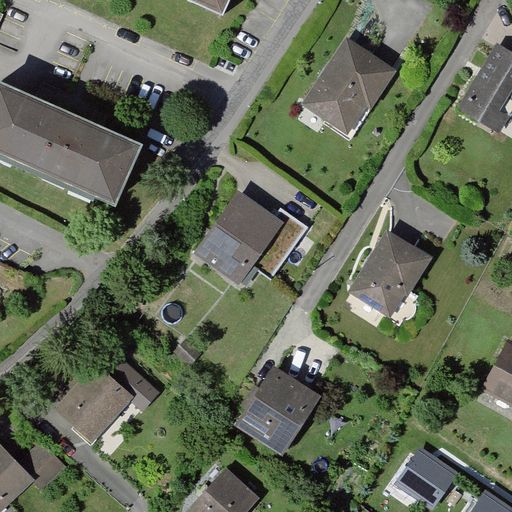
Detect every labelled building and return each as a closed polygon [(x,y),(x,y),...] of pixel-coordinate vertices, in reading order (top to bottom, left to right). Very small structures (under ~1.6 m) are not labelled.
[(223,0),(179,0),(217,16),(223,0)] [(391,80),(345,46),(298,111),(344,144),(391,80)] [(511,109),(511,58),(498,51),(459,117),(495,138),(511,109)] [(137,141),(0,84),(0,157),(111,204),(137,141)] [(235,197),(191,261),(238,293),(282,229),(235,197)] [(384,237),(346,298),(387,323),(402,299),(405,301),(428,264),(384,237)] [(511,347),(507,344),(479,393),(511,411),(511,347)] [(99,362),(56,412),(93,446),(139,393),(99,362)] [(271,373),(232,432),(278,462),(317,403),(271,373)] [(46,438),(22,454),(41,483),(65,468),(46,438)] [(0,511),(6,511),(37,481),(0,446),(0,511)] [(454,474),(419,449),(395,481),(431,506),(454,474)] [(216,481),(188,511),(247,511),(249,510),(216,481)] [(511,511),(482,492),(469,511),(511,511)]
